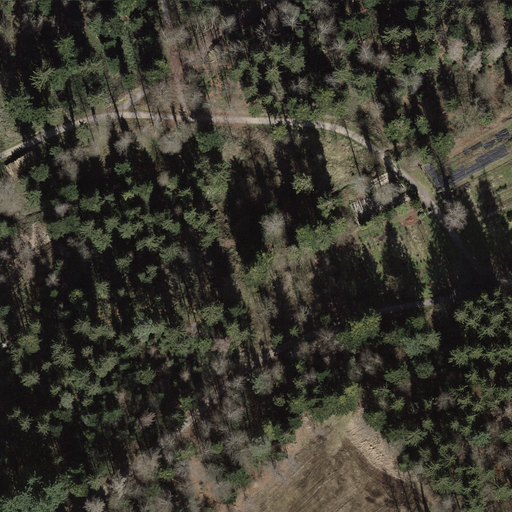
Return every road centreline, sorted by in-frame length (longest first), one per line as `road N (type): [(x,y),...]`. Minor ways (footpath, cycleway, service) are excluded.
road 1 (track): [(490,288),(381,310),(261,358),(75,511)]
road 2 (track): [(191,118),(322,125),(380,150),(490,288)]
road 3 (track): [(175,69),(115,112),(0,156)]
road 4 (track): [(341,428),(458,298)]
